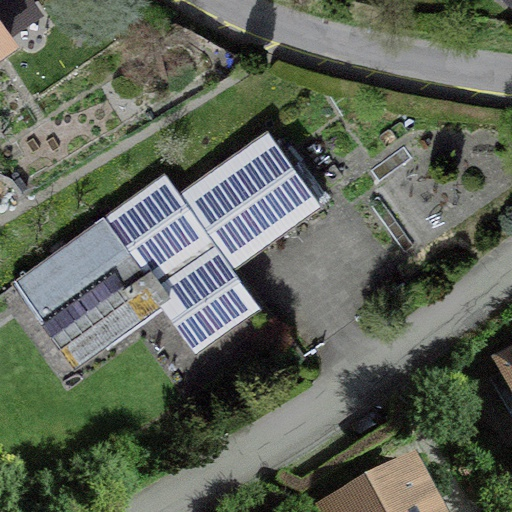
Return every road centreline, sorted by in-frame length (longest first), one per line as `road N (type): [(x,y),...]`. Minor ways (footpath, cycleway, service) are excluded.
road 1 (residential): [(193,511),(511,300)]
road 2 (unclassified): [(215,0),(259,28),(375,55),(511,72)]
